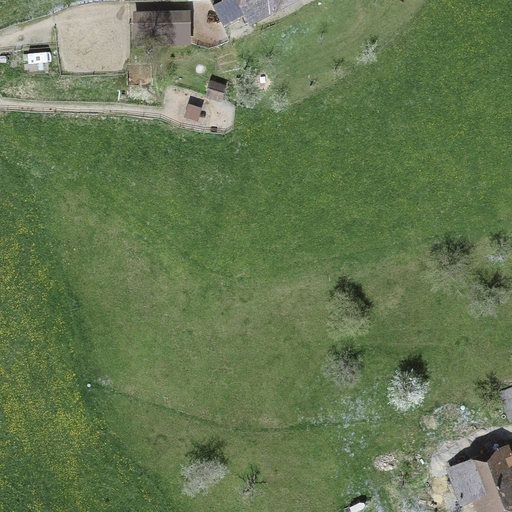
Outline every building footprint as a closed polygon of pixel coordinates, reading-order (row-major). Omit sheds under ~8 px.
[(223,0),(212,6),(224,27),(275,0),(223,0)] [(188,22),(135,23),(136,44),(189,43),(188,22)] [(211,84),(208,94),(220,98),(223,88),(211,84)] [(511,386),(499,392),(509,419),(511,417),(511,386)] [(491,511),(511,504),(511,484),(500,451),(447,470),(460,505),(479,498),(484,511),(491,511)]
